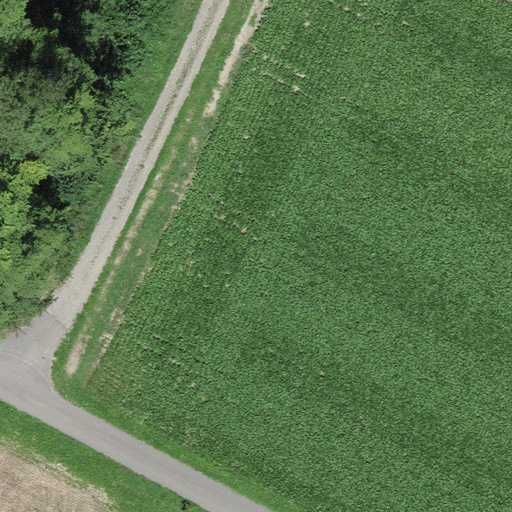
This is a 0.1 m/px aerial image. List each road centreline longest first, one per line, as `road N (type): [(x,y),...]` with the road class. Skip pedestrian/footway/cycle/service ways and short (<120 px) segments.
road 1 (track): [(213,0),(22,386)]
road 2 (unclassified): [(0,376),(246,511)]
